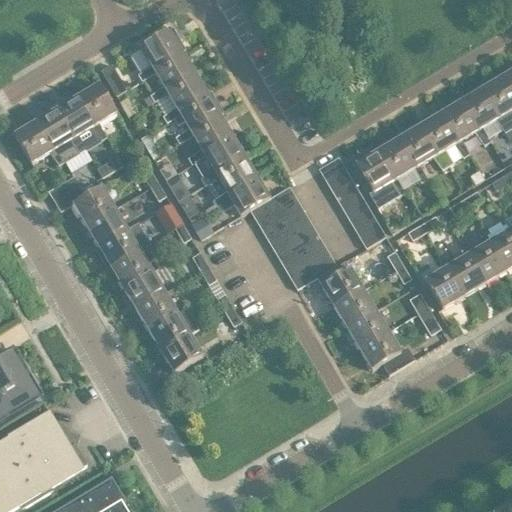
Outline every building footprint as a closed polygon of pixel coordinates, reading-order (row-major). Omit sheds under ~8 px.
[(153,72),(182,55),(168,32),(140,49),(150,67),(153,72)] [(155,75),(163,88),(165,92),(194,75),(182,55),(153,72),(150,67),(137,77),(141,83),(155,75)] [(116,98),(126,92),(111,66),(101,72),(116,98)] [(511,73),(502,79),(511,94),(511,73)] [(207,96),(194,75),(165,92),(163,88),(150,98),(154,104),(167,96),(175,109),(178,113),(207,96)] [(511,94),(502,79),(481,91),(499,120),(495,122),(505,135),(511,131),(511,130),(511,94)] [(95,128),(91,130),(100,143),(106,139),(98,125),(116,115),(99,86),(78,99),(95,128)] [(499,120),(481,91),(460,104),(478,132),(474,134),(484,147),(490,144),(482,130),(495,122),(499,120)] [(57,112),(74,140),(70,143),(79,156),(100,143),(91,130),(95,128),(78,99),(75,95),(63,103),(65,106),(57,112)] [(166,125),(180,117),(188,130),(190,134),(219,117),(223,115),(215,102),(211,105),(207,96),(178,113),(175,109),(162,119),(166,125)] [(469,156),(461,142),(474,134),(478,132),(460,104),(440,116),(457,145),(453,147),(463,160),(469,156)] [(57,112),(36,124),(53,153),(49,155),(58,168),(79,156),(70,143),(74,140),(57,112)] [(440,116),(419,129),(436,157),(432,159),(442,172),(453,165),(445,152),(453,147),(457,145),(440,116)] [(190,134),(188,130),(175,139),(179,146),(192,138),(200,151),(203,155),(231,138),(219,117),(190,134)] [(53,153),(36,124),(14,137),(31,166),(49,155),(53,153)] [(436,157),(419,129),(398,142),(415,170),(411,172),(421,185),(427,181),(419,167),(432,159),(436,157)] [(213,172),(215,176),(244,159),(231,138),(203,155),(200,151),(187,159),(191,167),(205,159),(213,172)] [(398,142),(377,154),(394,183),(390,184),(400,197),(406,194),(398,180),(411,172),(415,170),(398,142)] [(394,183),(377,154),(356,167),(372,194),(369,196),(378,211),(385,206),(400,197),(390,184),(394,183)] [(215,200),(225,193),(228,197),(256,180),(244,159),(215,176),(213,172),(199,180),(204,188),(207,186),(215,200)] [(325,182),(344,171),(338,160),(318,172),(325,182)] [(101,179),(115,171),(110,162),(96,170),(101,179)] [(150,189),(158,185),(150,171),(142,176),(150,189)] [(331,192),(350,180),(344,171),(325,182),(331,192)] [(495,192),(509,184),(505,177),(491,185),(495,192)] [(54,204),(80,189),(74,179),(48,194),(54,204)] [(269,201),(256,180),(228,197),(225,193),(215,200),(212,202),(219,214),(233,206),(240,218),(249,213),(269,201)] [(336,202),(356,190),(350,180),(331,192),(336,202)] [(158,203),(166,198),(158,185),(150,189),(158,203)] [(101,189),(86,198),(80,189),(54,204),(60,214),(73,207),(86,228),(114,211),(101,189)] [(269,201),(275,212),(295,200),(289,189),(269,201)] [(342,211),(362,199),(356,190),(336,202),(342,211)] [(467,209),(481,201),(476,194),(463,202),(467,209)] [(348,221),(367,209),(362,199),(342,211),(348,221)] [(275,212),(281,221),(301,210),(295,200),(275,212)] [(275,212),(269,201),(249,213),(256,224),(275,212)] [(453,218),(467,209),(463,202),(449,210),(453,218)] [(354,231),(373,219),(367,209),(348,221),(354,231)] [(281,221),(287,231),(307,219),(301,210),(281,221)] [(126,231),(114,211),(86,228),(98,249),(95,251),(137,226),(137,225),(126,231)] [(262,233),(281,221),(275,212),(256,224),(262,233)] [(175,231),(183,227),(175,213),(167,218),(175,231)] [(425,234),(439,226),(434,218),(421,227),(425,234)] [(287,231),(293,241),(313,229),(307,219),(287,231)] [(359,240),(379,228),(373,219),(354,231),(359,240)] [(267,243),(287,231),(281,221),(262,233),(267,243)] [(106,262),(111,270),(139,253),(149,247),(137,226),(95,251),(102,264),(106,262)] [(184,245),(191,240),(183,227),(175,231),(184,245)] [(412,243),(425,234),(421,227),(407,235),(412,243)] [(366,251),(385,239),(379,228),(359,240),(366,251)] [(293,241),(299,250),(318,238),(313,229),(293,241)] [(273,252),(293,241),(287,231),(267,243),(273,252)] [(506,273),(511,269),(511,234),(510,231),(489,244),(506,273)] [(318,238),(299,250),(304,260),(324,248),(318,238)] [(279,262),(299,250),(293,241),(273,252),(279,262)] [(468,257),(485,285),(506,273),(489,244),(468,257)] [(304,260),(310,269),(330,258),(324,248),(304,260)] [(285,272),(304,260),(299,250),(279,262),(285,272)] [(139,253),(111,270),(124,291),(152,274),(139,253)] [(395,272),(403,268),(395,254),(387,259),(395,272)] [(200,273),(208,269),(200,255),(192,260),(200,273)] [(464,298),(485,285),(468,257),(447,270),(464,298)] [(330,258),(310,269),(316,280),(336,268),(336,267),(330,258)] [(290,281),(310,269),(304,260),(285,272),(290,281)] [(333,309),(362,292),(345,263),(336,268),(316,280),(333,309)] [(403,286),(411,281),(403,268),(395,272),(403,286)] [(209,287),(216,282),(208,269),(200,273),(209,287)] [(297,292),(316,280),(310,269),(290,281),(297,292)] [(442,311),(464,298),(447,270),(425,283),(442,311)] [(124,291),(136,312),(164,295),(173,289),(168,280),(159,285),(152,274),(124,291)] [(362,292),(333,309),(346,330),(374,313),(362,292)] [(164,295),(136,312),(149,333),(177,316),(176,315),(164,295)] [(415,312),(426,306),(420,296),(409,302),(415,312)] [(225,315),(233,310),(225,297),(217,301),(225,315)] [(441,331),(426,306),(415,312),(430,337),(441,331)] [(149,333),(161,354),(190,337),(189,336),(198,331),(185,310),(176,315),(177,316),(149,333)] [(234,329),(241,324),(233,310),(225,315),(234,329)] [(374,313),(346,330),(359,351),(387,334),(374,313)] [(382,366),(388,377),(414,362),(407,350),(399,354),(387,334),(359,351),(371,372),(382,366)] [(161,354),(174,375),(202,358),(190,337),(161,354)] [(25,374),(20,377),(5,353),(0,355),(0,417),(37,395),(25,374)] [(49,488),(85,466),(78,454),(74,453),(75,449),(71,448),(74,435),(59,432),(61,426),(54,424),(48,414),(30,425),(24,424),(23,429),(0,442),(0,511),(10,511),(19,507),(25,508),(48,494),(49,488)] [(123,511),(119,505),(124,502),(111,479),(55,511),(123,511)]
